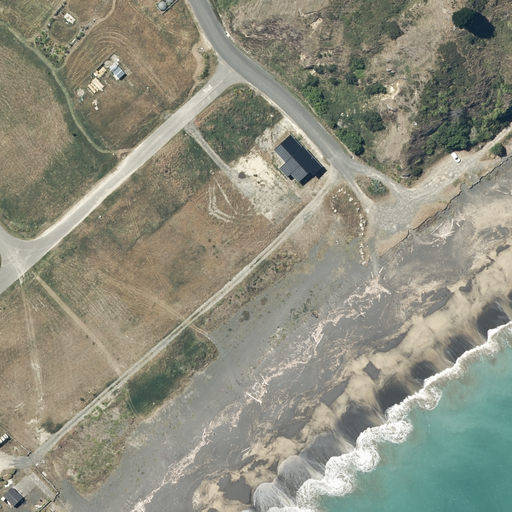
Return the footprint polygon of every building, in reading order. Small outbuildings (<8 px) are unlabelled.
[(294,193),(258,154),(249,162),(252,167),(251,169),(266,185),(260,190),(264,194),(254,203),(264,214),(280,199),(283,202),(294,193)] [(203,258),(195,247),(179,260),(181,263),(176,266),(183,274),(203,258)] [(169,283),(163,275),(145,289),(153,299),(164,291),(162,289),(169,283)] [(206,299),(201,293),(195,298),(200,304),(206,299)] [(144,304),(139,296),(129,303),(134,311),(144,304)] [(121,313),(109,322),(105,317),(96,324),(101,330),(106,336),(127,320),(121,313)] [(90,350),(80,340),(62,358),(72,368),(90,350)] [(49,368),(44,361),(29,374),(34,380),(37,377),(48,391),(61,381),(58,377),(63,373),(55,364),(49,368)] [(23,411),(16,403),(0,416),(0,427),(1,429),(23,411)] [(25,498),(15,488),(5,496),(15,507),(25,498)]
